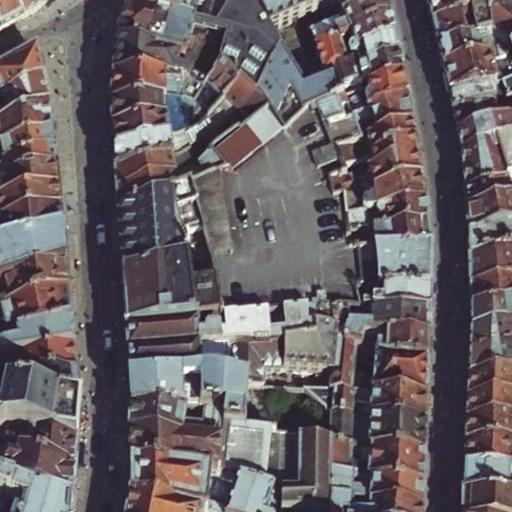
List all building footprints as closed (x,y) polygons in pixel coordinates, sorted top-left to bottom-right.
[(0,0),(0,16),(8,29),(21,22),(34,14),(24,0),(0,0)] [(24,0),(34,14),(46,5),(52,0),(24,0)] [(310,0),(265,0),(251,6),(250,17),(235,12),(231,11),(230,13),(219,36),(193,25),(132,11),(124,31),(117,47),(116,60),(115,81),(188,83),(207,89),(222,69),(239,86),(255,103),(282,54),(270,34),(317,14),(310,0)] [(135,0),(132,11),(193,25),(219,36),(230,13),(189,0),(135,0)] [(189,0),(230,13),(231,11),(235,12),(240,0),(189,0)] [(240,0),(235,12),(250,17),(251,6),(265,0),(240,0)] [(310,0),(317,14),(338,11),(333,0),(310,0)] [(340,17),(343,23),(386,5),(384,1),(383,0),(333,0),(338,11),(340,17)] [(492,6),(483,0),(481,0),(480,0),(466,3),(474,36),(481,67),(496,66),(500,66),(498,56),(495,46),(488,13),(492,6)] [(466,3),(427,9),(431,26),(438,55),(464,49),(462,38),(474,36),(466,3)] [(311,37),(316,52),(391,24),(388,14),(386,5),(343,23),(311,37)] [(511,66),(511,65),(511,20),(510,19),(501,12),(492,6),(488,13),(495,46),(502,51),(498,56),(500,66),(511,66)] [(316,52),(327,82),(334,79),(358,70),(357,62),(361,61),(361,58),(396,44),(393,33),(391,24),(316,52)] [(440,64),(443,75),(481,67),(474,36),(462,38),(464,49),(438,55),(440,64)] [(358,70),(360,78),(400,63),(398,54),(396,44),(361,58),(361,61),(357,62),(358,70)] [(300,82),(282,54),(255,103),(268,116),(287,135),(288,137),(307,120),(293,98),(300,82)] [(40,74),(36,57),(0,76),(0,105),(43,85),(40,74)] [(334,79),(345,104),(364,97),(362,86),(371,83),(373,88),(368,90),(370,95),(403,82),(401,72),(400,63),(360,78),(358,70),(334,79)] [(491,93),(501,91),(511,84),(511,66),(500,66),(496,66),(496,72),(500,72),(501,85),(486,88),(481,67),(443,75),(446,89),(449,102),(491,93)] [(114,145),(115,157),(178,143),(199,127),(239,86),(222,69),(207,89),(194,107),(183,122),(181,122),(113,133),(114,145)] [(305,90),(300,82),(293,98),(307,120),(321,114),(345,104),(334,79),(327,82),(305,90)] [(113,97),(112,110),(184,103),(194,107),(207,89),(188,83),(115,81),(113,97)] [(345,104),(352,124),(407,104),(406,95),(403,82),(370,95),(364,97),(345,104)] [(511,84),(501,91),(506,106),(510,105),(511,104),(511,84)] [(0,134),(49,113),(46,99),(43,85),(0,105),(0,134)] [(116,167),(116,178),(151,170),(179,162),(210,141),(239,116),(249,131),(268,116),(255,103),(239,86),(199,127),(178,143),(115,157),(116,167)] [(501,91),(491,93),(494,109),(496,108),(506,106),(501,91)] [(451,110),(453,117),(494,109),(491,93),(449,102),(451,110)] [(113,122),(113,133),(181,122),(183,122),(194,107),(184,103),(112,110),(113,122)] [(321,114),(327,133),(352,126),(352,124),(345,104),(321,114)] [(371,162),(415,146),(414,137),(409,112),(407,104),(352,124),(352,126),(327,133),(337,158),(342,173),(358,167),(371,162)] [(511,113),(510,105),(506,106),(496,108),(500,128),(511,125),(511,113)] [(455,130),(457,139),(500,128),(496,108),(494,109),(453,117),(455,130)] [(0,161),(52,141),(51,130),(49,113),(0,134),(0,161)] [(117,190),(118,198),(198,174),(212,158),(232,141),(249,131),(239,116),(210,141),(179,162),(151,170),(116,178),(117,190)] [(212,158),(228,179),(230,180),(234,176),(287,135),(268,116),(249,131),(232,141),(212,158)] [(459,149),(461,158),(497,151),(509,148),(511,146),(511,125),(500,128),(457,139),(459,149)] [(0,176),(54,157),(53,149),(52,141),(0,161),(0,176)] [(345,205),(421,184),(420,176),(417,156),(415,146),(371,162),(375,175),(369,177),(372,189),(354,195),(351,183),(361,180),(358,167),(342,173),(347,185),(330,189),(334,208),(345,205)] [(463,193),(463,195),(479,194),(511,185),(511,146),(509,148),(497,151),(504,181),(477,190),(463,190),(463,193)] [(462,176),(463,190),(477,190),(504,181),(497,151),(461,158),(462,176)] [(0,193),(55,174),(55,166),(54,157),(0,176),(0,193)] [(118,208),(119,217),(191,195),(215,185),(228,179),(212,158),(198,174),(118,198),(118,208)] [(319,181),(342,173),(337,158),(314,168),(319,181)] [(0,198),(2,198),(5,210),(58,196),(57,186),(55,174),(0,193),(0,198)] [(347,224),(424,209),(423,198),(421,184),(345,205),(347,224)] [(215,185),(191,195),(211,256),(213,266),(228,263),(215,185)] [(511,185),(479,194),(463,195),(464,207),(465,216),(511,204),(511,185)] [(122,263),(123,279),(155,274),(155,271),(211,256),(191,195),(119,217),(120,236),(122,263)] [(0,231),(60,215),(59,206),(58,196),(5,210),(0,211),(0,231)] [(511,204),(465,216),(465,230),(466,243),(511,231),(511,204)] [(350,241),(427,231),(426,221),(424,209),(347,224),(350,241)] [(0,256),(14,252),(62,239),(61,227),(60,215),(0,231),(0,256)] [(358,257),(431,255),(429,244),(427,231),(350,241),(352,257),(358,257)] [(467,255),(468,265),(511,257),(511,231),(466,243),(467,255)] [(0,292),(65,272),(64,256),(62,239),(14,252),(0,256),(0,292)] [(357,297),(429,296),(430,278),(431,255),(358,257),(361,288),(355,290),(357,297)] [(125,305),(127,336),(222,327),(213,266),(211,256),(155,271),(155,274),(123,279),(125,305)] [(469,279),(470,292),(511,283),(511,257),(468,265),(469,279)] [(0,318),(68,297),(67,285),(65,272),(0,292),(0,318)] [(471,316),(511,307),(511,283),(470,292),(470,303),(471,316)] [(362,316),(429,319),(429,307),(429,296),(357,297),(362,316)] [(0,346),(2,346),(13,344),(71,329),(70,316),(68,297),(0,318),(0,346)] [(511,307),(471,316),(471,330),(471,340),(511,331),(511,307)] [(362,340),(428,343),(428,334),(429,319),(362,316),(352,316),(329,318),(329,339),(336,339),(335,349),(354,351),(360,351),(362,340)] [(127,349),(128,359),(248,351),(251,353),(276,354),(313,349),(312,337),(305,337),(304,320),(283,322),(285,343),(269,344),(267,323),(222,327),(127,336),(127,349)] [(0,363),(74,357),(73,344),(71,329),(13,344),(17,358),(0,362),(0,363)] [(471,351),(470,362),(511,356),(511,331),(471,340),(471,351)] [(261,375),(331,380),(335,349),(336,339),(329,339),(312,337),(313,349),(276,354),(251,353),(250,374),(261,375)] [(375,360),(428,366),(428,354),(428,343),(362,340),(360,351),(371,352),(372,359),(375,360)] [(349,388),(351,378),(354,351),(335,349),(331,380),(331,387),(330,395),(336,396),(348,397),(349,388)] [(129,378),(130,385),(207,380),(232,387),(249,389),(261,390),(261,383),(261,375),(250,374),(251,353),(248,351),(128,359),(129,371),(129,378)] [(470,386),(511,380),(511,356),(470,362),(470,375),(470,386)] [(0,379),(2,380),(77,382),(76,370),(74,357),(0,363),(0,379)] [(375,399),(427,404),(427,396),(428,366),(375,360),(373,384),(361,382),(361,379),(351,378),(349,388),(348,397),(375,399)] [(0,394),(80,410),(79,398),(77,382),(2,380),(0,379),(0,394)] [(131,401),(131,415),(228,416),(225,432),(245,435),(249,389),(232,387),(207,380),(130,385),(131,401)] [(469,398),(469,406),(511,402),(511,380),(470,386),(469,398)] [(327,417),(334,418),(336,396),(330,395),(306,393),(328,414),(327,417)] [(0,433),(77,447),(78,431),(80,410),(0,394),(0,433)] [(334,418),(373,423),(375,399),(348,397),(336,396),(334,418)] [(373,423),(426,428),(427,415),(427,404),(375,399),(373,423)] [(469,419),(468,428),(511,425),(511,402),(469,406),(469,419)] [(131,427),(131,439),(222,446),(225,432),(228,416),(131,415),(131,427)] [(330,448),(426,461),(426,447),(426,428),(373,423),(334,418),(330,448)] [(467,440),(467,452),(511,450),(511,425),(468,428),(467,440)] [(131,454),(131,468),(222,476),(271,493),(273,467),(269,467),(271,448),(293,451),(293,500),(303,503),(301,444),(301,442),(245,435),(225,432),(222,446),(131,439),(131,454)] [(0,455),(75,475),(76,461),(77,447),(0,433),(0,455)] [(331,479),(424,493),(425,484),(330,471),(330,448),(301,444),(303,503),(293,500),(284,497),(284,511),(330,511),(331,503),(331,479)] [(330,471),(425,484),(425,473),(426,461),(330,448),(330,471)] [(466,474),(511,474),(511,450),(467,452),(466,465),(466,474)] [(0,486),(72,508),(73,493),(75,475),(0,455),(0,486)] [(131,500),(128,511),(284,511),(284,497),(271,493),(222,476),(131,468),(131,500)] [(465,488),(464,500),(511,502),(511,474),(466,474),(465,488)] [(370,508),(398,511),(423,511),(424,503),(424,493),(331,479),(331,503),(365,508),(370,508)] [(0,511),(71,511),(72,508),(0,486),(0,511)] [(511,511),(511,502),(464,500),(463,511),(511,511)] [(358,511),(359,511),(364,511),(365,508),(331,503),(330,511),(358,511)]
